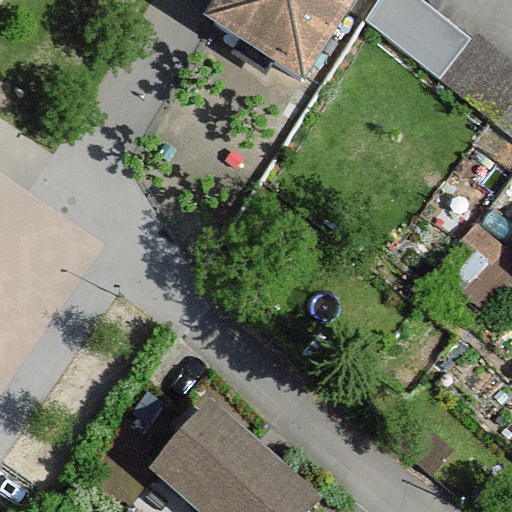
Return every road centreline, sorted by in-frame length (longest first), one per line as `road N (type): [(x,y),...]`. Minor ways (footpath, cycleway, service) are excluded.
road 1 (residential): [(51,175),(429,511)]
road 2 (residential): [(51,175),(130,107),(194,0)]
